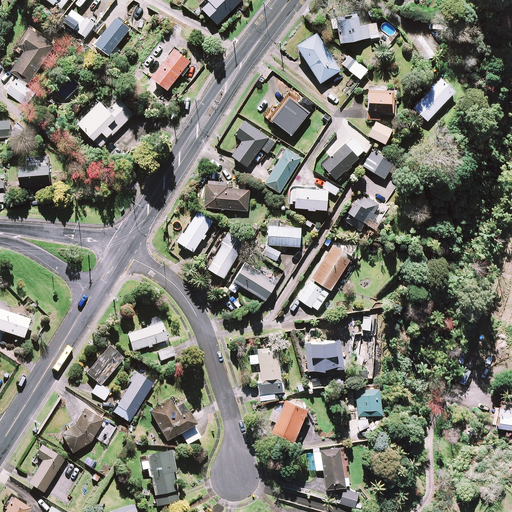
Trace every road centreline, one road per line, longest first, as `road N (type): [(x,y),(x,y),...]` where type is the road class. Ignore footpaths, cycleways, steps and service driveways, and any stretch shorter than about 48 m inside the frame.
road 1 (tertiary): [(118,250),(290,0)]
road 2 (residential): [(234,478),(232,420),(202,326),(174,285),(118,250)]
road 3 (tertiary): [(0,443),(93,291)]
road 4 (tertiary): [(0,232),(63,234),(118,250)]
